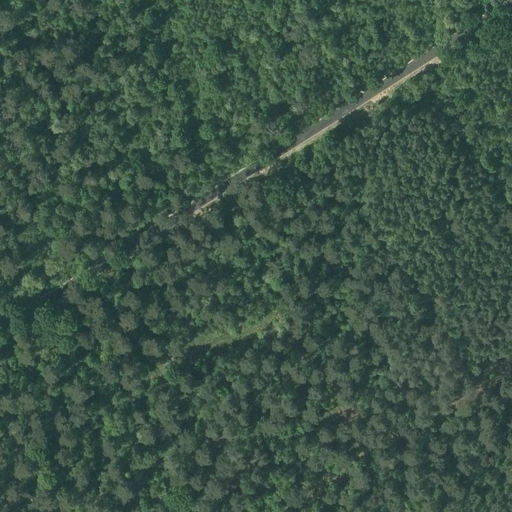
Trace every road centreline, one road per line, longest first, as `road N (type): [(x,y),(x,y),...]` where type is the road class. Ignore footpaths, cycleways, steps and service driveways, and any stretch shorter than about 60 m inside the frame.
road 1 (track): [(511,2),(93,271)]
road 2 (track): [(202,201),(366,451),(297,495)]
road 3 (track): [(93,271),(253,511)]
